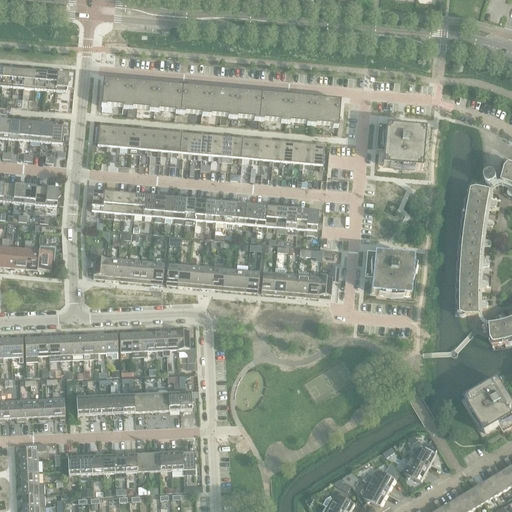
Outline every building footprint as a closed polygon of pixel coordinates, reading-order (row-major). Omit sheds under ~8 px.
[(2,89),(13,89),(14,72),(4,71),(2,89)] [(14,72),(13,89),(24,90),(25,73),(14,72)] [(24,90),(34,91),(36,73),(25,73),(24,90)] [(34,91),(45,92),(47,74),(36,73),(34,91)] [(45,92),(56,93),(57,75),(47,74),(45,92)] [(57,75),(56,93),(67,94),(68,84),(69,84),(71,83),(71,82),(71,80),(70,79),(69,78),(69,76),(57,75)] [(101,107),(101,108),(101,109),(102,109),(101,114),(111,115),(112,108),(123,109),(123,111),(128,111),(128,109),(130,84),(120,83),(120,80),(114,79),(114,83),(109,82),(103,82),(101,107)] [(128,109),(128,111),(132,112),(132,110),(149,112),(149,113),(154,114),(154,111),(156,87),(146,86),(146,82),(140,82),(140,85),(130,84),(128,109)] [(154,111),(154,114),(158,114),(159,113),(176,114),(175,116),(180,116),(180,113),(182,89),(172,88),(172,84),(166,84),(166,87),(156,87),(154,111)] [(180,113),(180,116),(185,116),(185,115),(202,117),(202,118),(206,118),(207,116),(209,91),(199,90),(199,87),(193,86),(193,90),(182,89),(180,113)] [(207,116),(206,118),(211,119),(211,117),(228,119),(228,120),(232,121),(233,118),(235,94),(225,93),(225,89),(219,89),(219,92),(209,91),(207,116)] [(233,118),(232,121),(237,121),(237,120),(254,121),(254,123),(259,123),(259,120),(261,96),(251,95),(251,92),(245,91),(245,95),(235,94),(233,118)] [(259,120),(259,123),(264,124),(264,122),(281,124),(281,125),(285,125),(285,123),(287,98),(277,97),(278,94),(272,93),(271,97),(261,96),(259,120)] [(285,123),(285,125),(290,126),(290,124),(307,126),(307,127),(311,128),(311,125),(314,101),(304,100),(304,96),(298,96),(297,99),(287,98),(285,123)] [(311,125),(311,128),(316,128),(316,127),(333,128),(333,130),(338,130),(338,129),(338,128),(341,103),(335,103),(330,102),(330,99),(324,98),(324,102),(314,101),(311,125)] [(0,122),(0,140),(8,141),(10,123),(0,122)] [(399,127),(394,127),(378,125),(376,151),(384,152),(383,168),(421,171),(425,132),(404,131),(405,122),(404,131),(399,130),(399,127)] [(8,141),(19,142),(21,124),(10,123),(8,141)] [(19,142),(30,143),(31,125),(21,124),(19,142)] [(30,143),(40,144),(42,126),(31,125),(30,143)] [(42,126),(40,144),(51,145),(53,127),(42,126)] [(53,127),(51,145),(63,146),(63,136),(65,136),(66,135),(66,133),(66,132),(65,130),(64,130),(64,128),(53,127)] [(108,149),(110,129),(99,128),(98,147),(107,148),(106,153),(109,155),(110,149),(108,149)] [(120,130),(110,129),(108,149),(110,149),(117,149),(116,154),(120,155),(120,150),(118,149),(120,130)] [(129,150),(130,131),(120,130),(118,149),(120,150),(120,155),(126,155),(130,156),(130,150),(129,150)] [(129,150),(130,150),(137,151),(137,156),(140,157),(140,151),(139,151),(141,132),(130,131),(129,150)] [(151,133),(141,132),(139,151),(140,151),(147,152),(147,157),(150,158),(151,152),(149,152),(151,133)] [(149,152),(151,152),(157,153),(157,158),(160,159),(161,153),(159,153),(161,134),(151,133),(149,152)] [(169,154),(171,135),(161,134),(159,153),(161,153),(168,154),(167,159),(170,160),(171,154),(169,154)] [(181,135),(171,135),(169,154),(171,154),(178,155),(177,160),(181,161),(181,155),(179,155),(181,135)] [(191,136),(181,135),(179,155),(181,155),(188,156),(187,161),(191,162),(191,156),(190,156),(191,136)] [(190,156),(191,156),(198,157),(198,161),(201,163),(201,157),(200,157),(201,137),(191,136),(190,156)] [(212,138),(201,137),(200,157),(201,157),(208,157),(208,162),(211,164),(212,158),(210,158),(212,138)] [(210,158),(212,158),(218,158),(218,163),(221,164),(222,159),(220,158),(222,139),(212,138),(210,158)] [(232,140),(222,139),(220,158),(222,159),(228,159),(228,164),(231,165),(232,160),(230,159),(232,140)] [(240,160),(242,141),(232,140),(230,159),(232,160),(239,160),(238,165),(242,166),(242,160),(240,160)] [(240,160),(242,160),(249,161),(248,166),(252,167),(252,161),(251,161),(252,142),(242,141),(240,160)] [(262,143),(252,142),(251,161),(252,161),(259,162),(259,167),(262,168),(262,162),(261,162),(262,143)] [(261,162),(262,162),(269,163),(269,168),(272,169),(273,163),(271,163),(273,144),(262,143),(261,162)] [(271,163),(273,163),(279,164),(279,169),(282,170),(283,164),(281,164),(283,145),(273,144),(271,163)] [(281,164),(283,164),(289,165),(289,170),(292,171),(293,165),(291,165),(293,145),(283,145),(281,164)] [(291,165),(293,165),(300,166),(299,170),(302,172),(303,166),(301,166),(303,146),(293,145),(291,165)] [(311,167),(313,147),(303,146),(301,166),(303,166),(310,166),(309,171),(313,173),(313,167),(311,167)] [(311,167),(313,167),(320,167),(320,172),(323,174),(323,168),(322,167),(324,148),(313,147),(311,167)] [(511,167),(509,166),(508,167),(507,168),(507,169),(506,170),(506,171),(507,172),(507,173),(504,185),(503,186),(511,188),(511,167)] [(492,187),(493,189),(498,186),(497,184),(498,182),(498,181),(498,179),(497,178),(496,177),(495,176),(494,175),(492,175),(490,175),(489,175),(488,176),(487,176),(487,177),(486,178),(486,179),(485,180),(485,181),(485,182),(486,183),(486,184),(487,185),(488,186),(489,187),(490,187),(492,187)] [(4,186),(3,204),(13,205),(15,187),(4,186)] [(13,205),(24,206),(26,188),(15,187),(13,205)] [(26,188),(24,206),(35,207),(36,189),(26,188)] [(47,190),(36,189),(35,207),(46,208),(47,190)] [(466,317),(479,317),(480,317),(479,306),(480,286),(480,276),(481,265),(482,255),(483,245),(484,235),(485,225),(487,214),(488,204),(490,194),(478,191),(477,190),(476,190),(475,189),(474,189),(473,189),(472,189),(471,190),(469,201),(469,203),(468,203),(467,204),(466,205),(466,206),(466,207),(466,208),(467,209),(467,210),(467,213),(466,213),(465,214),(464,215),(464,216),(464,217),(464,218),(465,219),(466,220),(465,223),(464,224),(463,225),(463,226),(463,227),(463,228),(463,229),(463,230),(464,231),(464,234),(463,234),(462,235),(462,236),(461,237),(461,238),(462,239),(462,240),(463,241),(463,244),(462,245),(461,246),(460,247),(460,248),(460,249),(460,250),(461,251),(462,252),(462,255),(461,256),(460,256),(459,257),(459,258),(459,259),(460,261),(461,262),(461,265),(460,266),(459,267),(459,268),(458,269),(459,270),(459,271),(459,272),(460,273),(460,276),(459,277),(459,278),(458,279),(458,280),(458,281),(458,282),(459,283),(460,283),(460,287),(459,287),(458,288),(458,289),(458,290),(458,291),(458,292),(459,293),(459,294),(459,297),(459,298),(458,299),(458,300),(457,301),(458,302),(458,303),(459,304),(459,305),(459,317),(460,318),(461,318),(462,319),(463,319),(464,319),(465,318),(466,318),(466,317)] [(47,190),(46,208),(57,209),(58,199),(59,199),(60,198),(61,196),(60,194),(59,193),(58,193),(59,191),(47,190)] [(103,214),(104,195),(93,194),(92,213),(101,214),(100,219),(104,220),(104,214),(103,214)] [(113,215),(114,196),(104,195),(103,214),(104,214),(111,215),(111,220),(114,221),(114,215),(113,215)] [(125,197),(114,196),(113,215),(114,215),(121,216),(121,221),(124,222),(124,216),(123,216),(125,197)] [(123,216),(124,216),(131,217),(131,222),(134,223),(135,217),(133,217),(135,198),(125,197),(123,216)] [(143,218),(145,198),(135,198),(133,217),(135,217),(134,223),(141,224),(141,223),(144,224),(145,218),(143,218)] [(143,218),(145,218),(152,219),(151,224),(154,225),(155,219),(153,219),(155,199),(145,198),(143,218)] [(153,219),(155,219),(162,219),(161,224),(165,226),(165,220),(164,220),(165,200),(155,199),(153,219)] [(164,220),(165,220),(172,220),(171,225),(175,227),(175,221),(174,221),(175,201),(165,200),(164,220)] [(174,221),(175,221),(182,221),(182,226),(185,227),(185,222),(184,221),(186,202),(175,201),(174,221)] [(185,222),(185,227),(192,228),(192,227),(195,228),(196,223),(194,222),(196,203),(186,202),(184,221),(185,222)] [(204,223),(206,204),(196,203),(194,222),(196,223),(202,223),(202,228),(205,229),(206,223),(204,223)] [(204,223),(206,223),(213,224),(212,229),(215,230),(216,224),(214,224),(216,205),(206,204),(204,223)] [(226,206),(216,205),(214,224),(216,224),(223,225),(222,230),(225,231),(226,225),(224,225),(226,206)] [(236,207),(226,206),(224,225),(226,225),(233,226),(232,231),(236,232),(236,226),(235,226),(236,207)] [(235,226),(236,226),(243,227),(243,232),(246,233),(246,227),(245,227),(246,208),(236,207),(235,226)] [(255,228),(257,208),(246,208),(245,227),(246,227),(253,228),(253,233),(256,234),(256,228),(255,228)] [(267,209),(257,208),(255,228),(256,228),(263,229),(263,234),(266,235),(267,229),(265,229),(267,209)] [(265,229),(267,229),(273,229),(273,234),(276,236),(277,230),(275,230),(277,210),(267,209),(265,229)] [(283,235),(286,237),(287,231),(285,230),(287,211),(277,210),(275,230),(277,230),(276,236),(283,236),(283,235)] [(287,231),(286,237),(293,237),(293,236),(297,237),(297,232),(296,231),(297,212),(287,211),(285,230),(287,231)] [(303,237),(307,238),(307,233),(306,232),(307,213),(297,212),(296,231),(297,232),(304,232),(303,237)] [(307,233),(307,238),(314,239),(314,238),(317,239),(317,233),(316,233),(318,214),(307,213),(306,232),(307,233)] [(5,248),(3,269),(11,270),(10,272),(15,273),(16,251),(9,251),(9,245),(2,244),(1,248),(5,248)] [(28,250),(26,272),(33,272),(33,274),(37,275),(38,273),(39,253),(32,253),(32,247),(25,246),(24,250),(28,250)] [(55,255),(51,254),(52,249),(40,248),(39,253),(38,273),(50,274),(50,273),(49,273),(50,266),(54,267),(55,255)] [(93,281),(105,282),(107,261),(97,260),(98,249),(91,248),(90,263),(95,264),(93,281)] [(16,251),(15,273),(19,273),(19,271),(26,272),(28,250),(24,250),(24,252),(16,251)] [(393,258),(394,251),(393,251),(385,253),(385,254),(375,253),(367,253),(364,279),(373,280),(371,295),(410,299),(413,260),(393,258)] [(118,262),(107,261),(105,282),(116,283),(118,262)] [(118,262),(116,283),(128,284),(130,263),(118,262)] [(141,264),(130,263),(128,284),(139,285),(141,264)] [(139,285),(151,286),(152,265),(141,264),(139,285)] [(152,265),(151,286),(162,287),(164,266),(152,265)] [(166,287),(178,288),(179,268),(168,266),(166,287)] [(214,266),(214,271),(212,291),(223,292),(225,272),(225,267),(214,266)] [(179,268),(178,288),(189,289),(191,269),(179,268)] [(202,270),(191,269),(189,289),(200,290),(202,270)] [(200,290),(212,291),(214,271),(202,270),(200,290)] [(273,297),(284,298),(286,277),(287,271),(276,270),(275,276),(273,297)] [(320,280),(318,301),(330,302),(332,285),(338,285),(340,271),(331,270),(330,281),(320,280)] [(261,296),(273,297),(275,276),(267,275),(268,272),(263,271),(263,275),(261,296)] [(225,272),(223,292),(234,293),(236,273),(225,272)] [(234,293),(246,294),(248,274),(236,273),(234,293)] [(248,274),(246,294),(258,295),(260,275),(248,274)] [(284,298),(296,299),(297,278),(286,277),(284,298)] [(296,299),(307,300),(309,279),(297,278),(296,299)] [(307,300),(318,301),(320,280),(309,279),(307,300)] [(492,341),(491,341),(491,342),(491,343),(491,344),(491,345),(492,346),(493,347),(500,346),(507,345),(508,345),(509,346),(511,346),(511,345),(511,322),(510,323),(501,326),(491,327),(492,341)] [(178,352),(177,352),(177,354),(188,354),(188,357),(188,365),(195,365),(195,350),(190,350),(189,333),(184,333),(177,334),(178,352)] [(154,335),(155,353),(163,353),(163,358),(167,358),(166,353),(165,334),(154,335)] [(177,334),(165,334),(166,353),(167,358),(170,358),(170,352),(177,352),(178,352),(177,334)] [(131,336),(132,354),(133,360),(144,359),(144,354),(143,335),(131,336)] [(144,354),(144,359),(147,359),(147,353),(155,353),(154,335),(143,335),(144,354)] [(105,337),(106,355),(106,358),(112,358),(112,361),(118,360),(117,355),(118,355),(117,336),(105,337)] [(132,354),(131,336),(119,336),(120,355),(132,354)] [(94,337),(82,338),(83,362),(95,361),(94,337)] [(105,337),(94,337),(95,361),(98,361),(98,356),(106,355),(105,337)] [(71,338),(59,339),(60,357),(68,357),(68,363),(72,362),(71,338)] [(83,362),(82,338),(71,338),(72,362),(83,362)] [(60,357),(59,339),(48,340),(49,358),(50,358),(50,369),(60,369),(60,363),(61,363),(60,357)] [(38,359),(37,340),(25,341),(26,359),(26,364),(38,364),(38,358),(38,359)] [(38,359),(38,358),(49,358),(48,340),(37,340),(38,359)] [(0,341),(0,362),(0,366),(4,365),(4,360),(11,360),(10,341),(0,341)] [(10,341),(11,360),(19,359),(19,365),(23,365),(23,359),(22,341),(10,341)] [(169,377),(169,388),(185,389),(185,378),(169,377)] [(466,402),(486,435),(499,427),(504,434),(511,429),(511,404),(510,405),(507,401),(509,400),(511,399),(511,398),(510,400),(499,382),(493,386),(481,393),(466,402)] [(111,398),(112,416),(123,415),(123,397),(115,397),(115,389),(111,389),(111,398)] [(146,414),(145,396),(139,396),(139,390),(134,391),(135,415),(146,414)] [(158,414),(157,395),(157,390),(151,390),(151,396),(145,396),(146,414),(158,414)] [(89,399),(88,399),(89,417),(101,416),(100,398),(94,398),(93,391),(88,392),(89,399)] [(123,397),(123,415),(135,415),(134,391),(128,391),(129,397),(123,397)] [(181,413),(180,394),(168,395),(169,413),(181,413)] [(180,394),(181,413),(192,412),(192,394),(180,394)] [(157,395),(158,414),(169,413),(168,395),(157,395)] [(111,398),(100,398),(101,416),(112,416),(111,398)] [(89,417),(88,399),(76,399),(77,417),(89,417)] [(42,402),(43,422),(48,422),(48,419),(54,418),(53,401),(42,402)] [(53,401),(54,418),(60,418),(60,422),(65,421),(64,401),(53,401)] [(21,403),(22,423),(26,423),(26,420),(32,419),(31,402),(21,403)] [(42,402),(31,402),(32,419),(38,419),(38,423),(43,422),(42,402)] [(0,403),(0,424),(4,424),(4,421),(10,420),(10,403),(0,403)] [(10,403),(10,420),(16,420),(17,424),(22,423),(21,403),(10,403)] [(413,446),(419,442),(416,437),(410,441),(413,446)] [(412,462),(429,471),(437,458),(435,457),(438,453),(425,445),(423,446),(413,452),(415,455),(412,462)] [(387,458),(396,453),(394,449),(385,454),(387,458)] [(20,452),(21,464),(38,463),(37,451),(20,452)] [(182,454),(183,472),(195,472),(195,460),(196,460),(196,456),(194,456),(194,453),(182,454)] [(171,455),(172,473),(183,472),(182,454),(171,455)] [(148,456),(149,474),(160,473),(159,455),(148,456)] [(171,455),(159,455),(160,473),(172,473),(171,455)] [(137,456),(125,457),(126,475),(137,474),(137,456)] [(148,456),(137,456),(137,474),(149,474),(148,456)] [(114,457),(102,458),(103,476),(115,476),(114,457)] [(125,457),(114,457),(115,476),(126,475),(125,457)] [(79,459),(80,477),(92,477),(91,458),(79,459)] [(91,458),(92,477),(103,476),(102,458),(91,458)] [(80,477),(79,459),(68,459),(69,478),(80,477)] [(429,471),(412,462),(408,468),(402,472),(408,481),(411,479),(422,485),(429,471)] [(38,475),(38,463),(21,464),(21,475),(38,475)] [(511,470),(511,469),(511,467),(511,465),(511,463),(507,465),(509,469),(502,474),(511,489),(511,470)] [(364,482),(367,484),(389,496),(396,482),(385,476),(382,471),(372,476),(364,482)] [(493,473),(489,476),(492,480),(485,484),(494,500),(503,495),(493,479),(496,478),(493,473)] [(502,474),(496,478),(493,479),(503,495),(511,489),(502,474)] [(21,475),(22,487),(39,486),(38,475),(21,475)] [(344,492),(348,487),(340,481),(336,485),(344,492)] [(371,486),(367,484),(361,494),(362,496),(367,505),(371,504),(381,509),(389,496),(371,486)] [(474,491),(467,495),(477,510),(485,505),(476,490),(478,488),(475,484),(472,486),(474,491)] [(476,490),(485,505),(494,500),(485,484),(478,488),(476,490)] [(22,487),(22,498),(45,497),(44,486),(39,486),(22,487)] [(92,498),(92,489),(83,490),(83,498),(92,498)] [(331,511),(333,511),(352,511),(356,507),(345,501),(341,495),(332,501),(334,504),(331,511)] [(457,501),(450,505),(453,511),(465,511),(458,500),(460,499),(458,495),(454,497),(457,501)] [(467,495),(460,499),(458,500),(465,511),(473,511),(477,510),(467,495)] [(22,498),(23,510),(45,509),(45,497),(22,498)]
